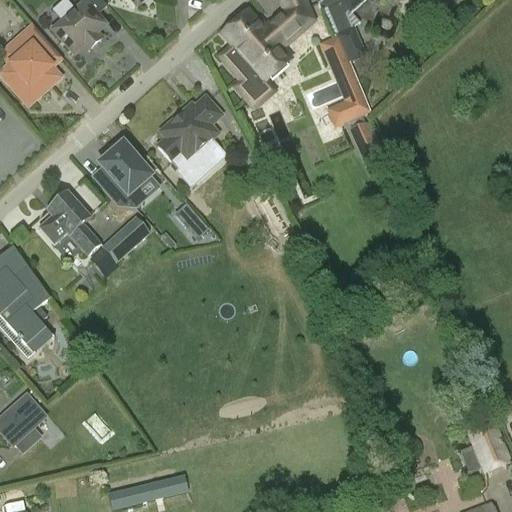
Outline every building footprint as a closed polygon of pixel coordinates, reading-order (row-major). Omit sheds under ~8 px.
[(122,0),(135,14),(150,0),(122,0)] [(335,0),(349,14),(364,0),(381,0),(384,3),(387,0),(335,0)] [(52,34),(72,57),(81,48),(85,53),(98,42),(94,37),(104,29),(84,6),(52,34)] [(316,25),(308,6),(281,16),(282,17),(264,32),(250,15),(222,38),(237,55),(222,68),(236,84),(230,89),(252,116),(277,95),(268,84),(293,62),(284,52),(316,25)] [(60,62),(32,31),(0,59),(9,69),(0,76),(0,78),(27,109),(58,81),(49,71),(60,62)] [(353,31),(337,39),(349,66),(366,59),(353,31)] [(325,47),(335,69),(346,64),(338,47),(339,47),(337,41),(325,47)] [(361,99),(350,104),(356,119),(367,114),(361,99)] [(211,130),(222,120),(206,103),(196,112),(193,109),(161,137),(167,144),(158,152),(172,167),(181,159),(187,167),(219,139),(211,130)] [(385,170),(365,126),(348,133),(356,150),(368,177),(385,170)] [(108,159),(97,168),(100,171),(111,184),(101,193),(116,211),(135,212),(139,209),(130,198),(150,180),(117,142),(104,154),(108,159)] [(270,190),(257,197),(270,224),(283,217),(270,190)] [(66,196),(45,215),(49,220),(37,231),(52,248),(65,237),(86,261),(101,247),(83,227),(89,222),(66,196)] [(150,236),(134,220),(101,250),(116,267),(150,236)] [(300,251),(290,256),(295,267),(306,261),(300,251)] [(0,322),(32,359),(52,341),(30,316),(49,303),(48,302),(27,271),(12,281),(4,272),(0,275),(0,322)] [(26,397),(0,420),(0,438),(12,452),(47,421),(26,397)] [(464,436),(482,478),(511,466),(494,424),(464,436)] [(107,497),(110,511),(116,511),(187,495),(183,479),(107,497)]
